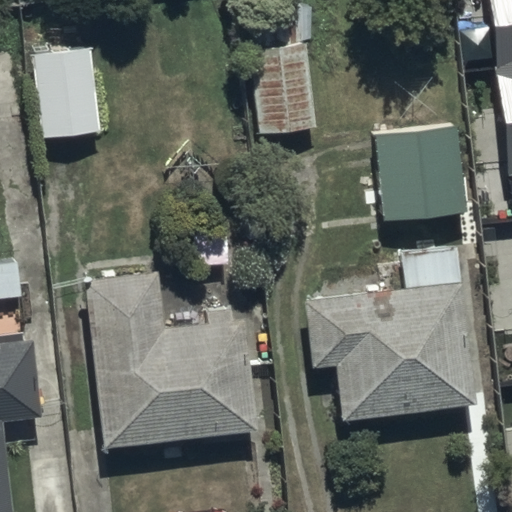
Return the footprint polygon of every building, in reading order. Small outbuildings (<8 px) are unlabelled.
[(294,0),(247,4),(248,22),(256,125),(311,120),(304,36),(313,36),(310,0),(294,0)] [(511,0),(490,0),(511,176),(511,175),(511,0)] [(87,41),(31,46),(38,127),(94,122),(87,41)] [(456,126),(373,135),(382,222),(466,213),(456,126)] [(301,287),(307,356),(335,356),(335,405),(472,393),(462,272),(457,273),(454,237),(399,242),(402,279),(301,287)] [(82,270),(97,435),(252,420),(242,309),(160,316),(156,264),(82,270)] [(0,511),(10,511),(0,417),(0,409),(40,406),(32,330),(0,333),(0,511)]
